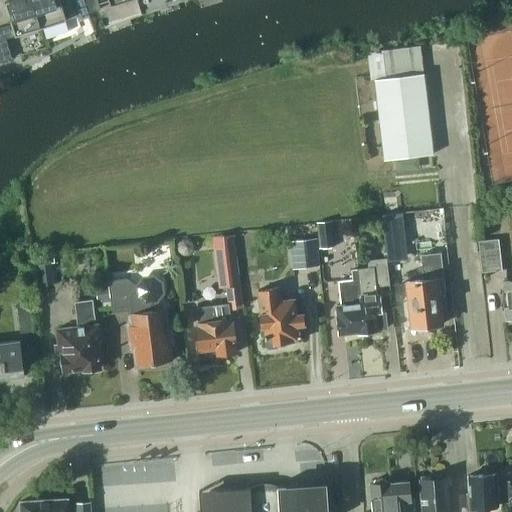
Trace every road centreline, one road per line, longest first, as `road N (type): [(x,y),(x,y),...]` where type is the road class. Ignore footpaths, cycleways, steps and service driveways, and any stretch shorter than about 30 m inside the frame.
road 1 (secondary): [(336,410),(78,436)]
road 2 (secondary): [(511,391),(336,410)]
